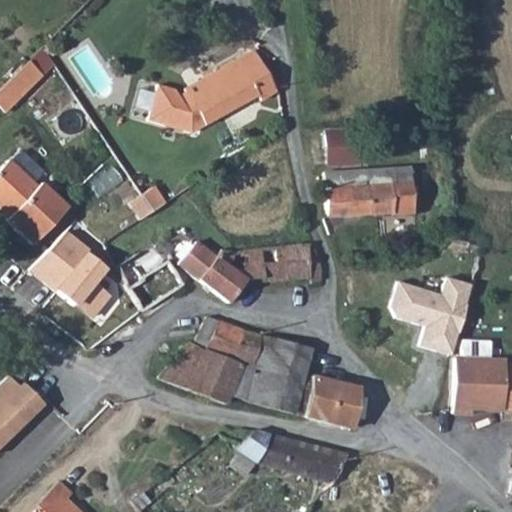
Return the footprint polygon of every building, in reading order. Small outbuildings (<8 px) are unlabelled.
[(255,106),(271,97),(248,57),(172,101),(169,95),(152,90),(142,126),(185,137),(251,99),(255,106)] [(0,82),(0,92),(10,102),(31,80),(16,66),(0,82)] [(0,92),(0,112),(10,102),(0,92)] [(324,164),(356,163),(355,126),(323,128),(324,164)] [(320,220),(405,215),(403,188),(402,171),(317,176),(320,220)] [(22,197),(0,175),(0,239),(16,256),(52,219),(27,193),(22,197)] [(141,190),(129,197),(141,215),(153,206),(141,190)] [(116,206),(128,223),(130,222),(141,215),(129,197),(116,206)] [(166,270),(189,283),(205,261),(169,239),(162,251),(174,258),(166,270)] [(144,247),(109,268),(119,286),(137,314),(175,293),(144,247)] [(315,269),(308,254),(302,256),(299,250),(247,253),(251,284),(251,288),(300,283),(302,289),(315,285),(315,269)] [(227,273),(223,255),(211,251),(205,261),(189,283),(224,304),(239,281),(227,273)] [(251,284),(247,253),(223,255),(227,273),(239,281),(251,284)] [(86,306),(109,335),(138,316),(137,314),(119,286),(84,304),(86,306)] [(363,293),(339,291),(339,302),(348,302),(348,306),(363,307),(363,293)] [(70,316),(53,332),(84,356),(95,344),(109,335),(86,306),(70,316)] [(200,342),(214,323),(201,318),(194,331),(199,334),(196,341),(200,342)] [(238,331),(214,323),(200,342),(195,350),(227,362),(238,331)] [(254,336),(238,331),(227,362),(234,365),(243,367),(254,336)] [(272,342),(254,336),(243,367),(263,372),(272,342)] [(305,352),(272,342),(263,372),(252,409),(258,409),(285,416),(298,377),(305,352)] [(227,362),(195,350),(180,345),(149,379),(218,406),(234,365),(227,362)] [(243,367),(234,365),(218,406),(252,409),(263,372),(243,367)] [(307,380),(298,377),(285,416),(296,419),(307,380)] [(0,381),(0,443),(39,407),(19,385),(15,389),(4,378),(0,381)] [(479,411),(499,410),(501,379),(455,378),(454,388),(468,389),(465,418),(479,419),(479,411)] [(511,410),(511,379),(506,379),(501,379),(499,410),(511,410)] [(353,391),(307,380),(296,419),(341,430),(343,423),(356,426),(364,402),(351,398),(353,391)] [(452,388),(449,416),(465,418),(468,389),(454,388),(452,388)] [(250,467),(277,473),(279,473),(288,443),(263,437),(234,432),(219,448),(232,450),(231,454),(250,467)] [(288,443),(279,473),(331,485),(332,484),(339,455),(288,443)] [(356,451),(353,459),(348,478),(359,482),(354,488),(379,505),(375,510),(377,511),(398,511),(410,496),(421,503),(430,491),(400,470),(379,459),(356,451)] [(71,511),(58,499),(63,494),(51,481),(21,511),(71,511)] [(332,484),(331,485),(316,499),(308,509),(312,511),(324,511),(325,511),(335,505),(344,493),(332,484)] [(373,511),(375,510),(379,505),(354,488),(337,511),(373,511)]
